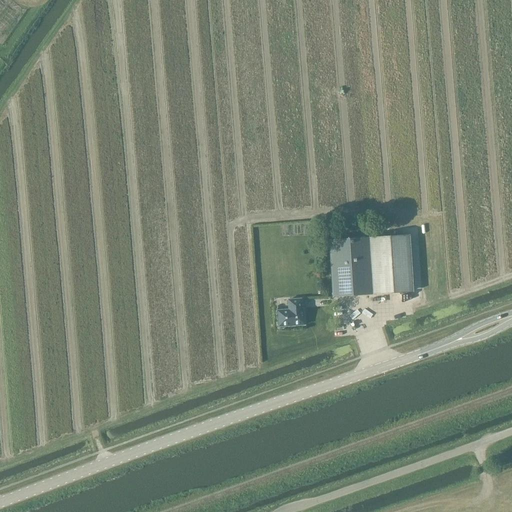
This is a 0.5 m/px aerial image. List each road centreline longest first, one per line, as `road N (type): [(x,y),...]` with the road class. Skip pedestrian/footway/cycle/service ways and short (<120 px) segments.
road 1 (tertiary): [(0,502),(438,347)]
road 2 (unclassified): [(287,511),(511,431)]
